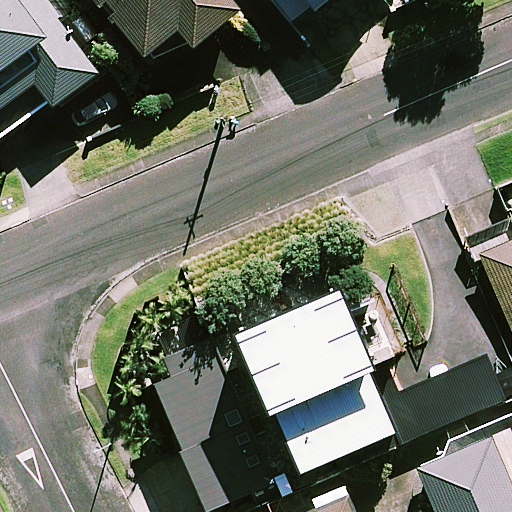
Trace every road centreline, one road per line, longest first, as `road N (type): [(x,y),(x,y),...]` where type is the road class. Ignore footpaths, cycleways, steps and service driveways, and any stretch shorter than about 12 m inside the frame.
road 1 (residential): [(0,275),(511,62)]
road 2 (residential): [(0,359),(75,511)]
